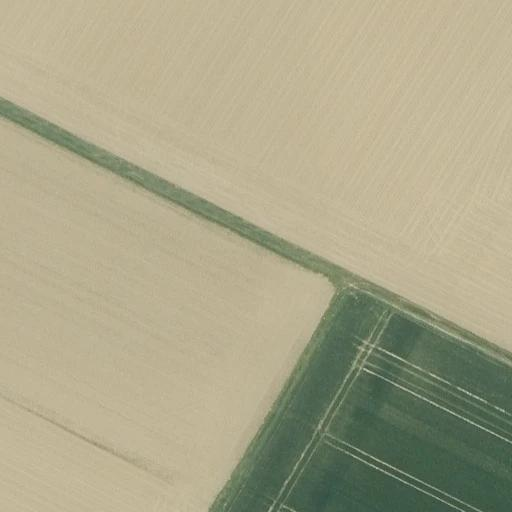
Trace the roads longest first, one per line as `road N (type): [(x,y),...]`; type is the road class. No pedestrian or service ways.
road 1 (track): [(511,365),(0,107)]
road 2 (track): [(350,283),(219,511)]
